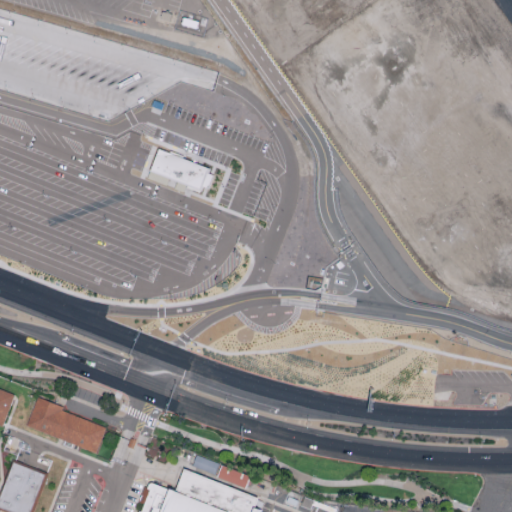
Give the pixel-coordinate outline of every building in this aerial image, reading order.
[(160,148),(152,170),(202,190),(210,168),(160,148)] [(186,181),(148,171),(146,178),(184,188),(186,181)] [(0,389),(0,426),(2,427),(13,398),(15,395),(0,389)] [(62,411),(106,428),(96,454),(27,427),(37,399),(38,398),(63,408),(62,411)] [(196,454),(219,462),(215,475),(192,466),(196,454)] [(47,474),(31,511),(4,511),(0,510),(0,495),(4,486),(5,483),(14,460),(16,461),(47,474)] [(217,477),(222,464),(251,475),(246,488),(217,477)] [(228,511),(176,491),(184,468),(259,498),(256,506),(262,509),(260,511),(228,511)] [(162,511),(140,511),(150,489),(152,483),(171,491),(162,511)] [(228,511),(176,491),(172,490),(171,491),(162,511),(228,511)] [(304,496),(300,505),(310,509),(311,505),(331,511),(334,511),(336,508),(304,496)]
